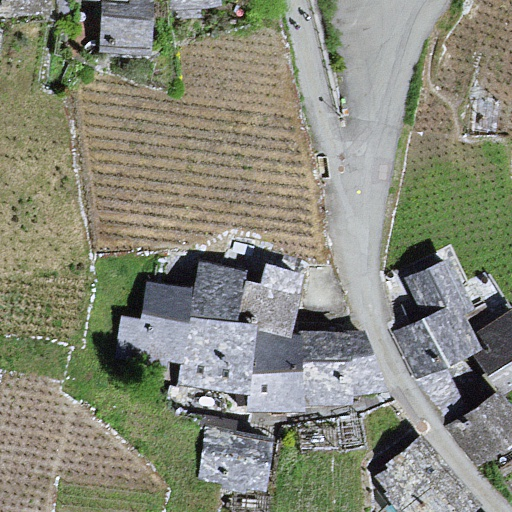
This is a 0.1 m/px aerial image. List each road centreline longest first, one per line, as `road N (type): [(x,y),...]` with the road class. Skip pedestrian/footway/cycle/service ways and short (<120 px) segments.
road 1 (unclassified): [(351,244),(403,388),(507,511)]
road 2 (unclassified): [(416,0),(395,40),(376,172),(351,244)]
road 3 (unclassified): [(297,0),(351,244)]
